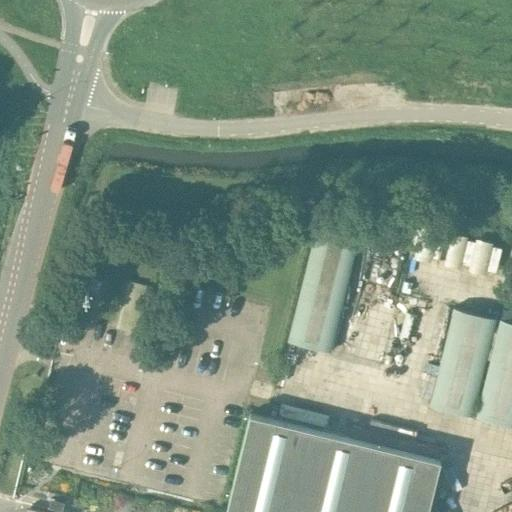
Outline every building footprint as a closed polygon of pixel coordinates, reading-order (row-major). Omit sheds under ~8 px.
[(413,254),(430,259),(431,254),(436,256),(442,231),(438,230),(438,227),(421,222),(420,227),(415,225),(409,249),(414,250),(413,254)] [(331,350),(359,233),(317,223),(288,339),(331,350)] [(486,269),(496,270),(502,246),(492,244),(493,240),(476,236),(475,240),(466,238),(467,233),(450,229),(450,233),(445,232),(439,256),(444,258),(443,261),(459,266),(460,261),(469,263),(468,268),(485,273),(486,269)] [(148,303),(149,282),(126,281),(125,302),(148,303)] [(496,317),(453,307),(429,404),(472,415),(496,317)] [(511,423),(511,319),(498,316),(473,414),(511,423)] [(249,412),(225,511),(426,511),(440,458),(249,412)] [(51,498),(48,507),(62,510),(64,501),(51,498)]
